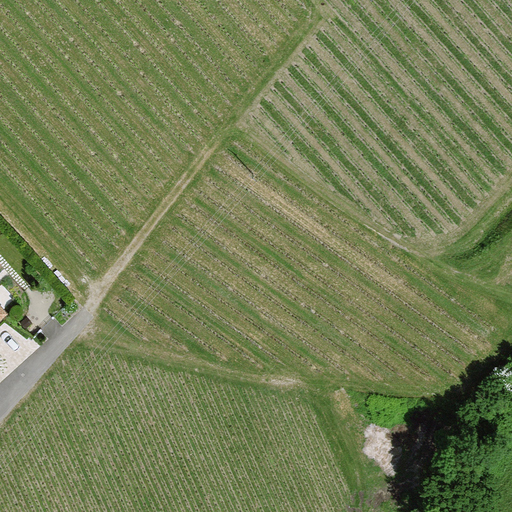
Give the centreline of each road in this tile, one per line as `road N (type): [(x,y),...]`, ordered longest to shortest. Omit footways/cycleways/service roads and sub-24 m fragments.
road 1 (track): [(358,511),(363,496),(322,391),(68,332),(230,125)]
road 2 (track): [(230,125),(420,256),(478,278)]
road 3 (track): [(230,125),(321,14)]
